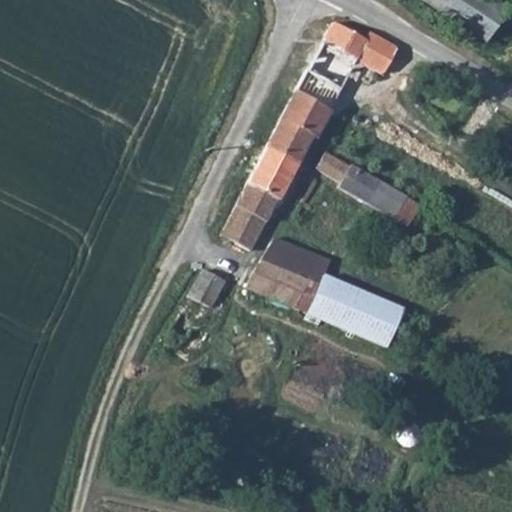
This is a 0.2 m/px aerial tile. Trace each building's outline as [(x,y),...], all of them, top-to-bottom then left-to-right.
[(499,10),(483,0),(417,0),(417,1),(480,40),(499,10)] [(383,68),(398,45),(371,28),(365,36),(334,15),(328,25),(297,83),(335,102),(360,56),(383,68)] [(335,102),(297,83),(264,146),(298,162),(314,133),(318,134),(335,102)] [(298,162),(264,146),(246,182),(279,199),(298,162)] [(374,173),(330,148),(319,165),(364,190),(374,173)] [(400,211),(410,194),(382,178),(372,194),(400,211)] [(279,199),(246,182),(221,234),(223,235),(253,248),(279,199)] [(332,257),(278,235),(248,284),(294,304),(310,277),(322,283),(332,257)] [(230,278),(206,265),(189,290),(214,305),(230,278)] [(176,341),(180,342),(191,336),(204,318),(185,305),(169,329),(169,334),(172,338),(176,341)]
